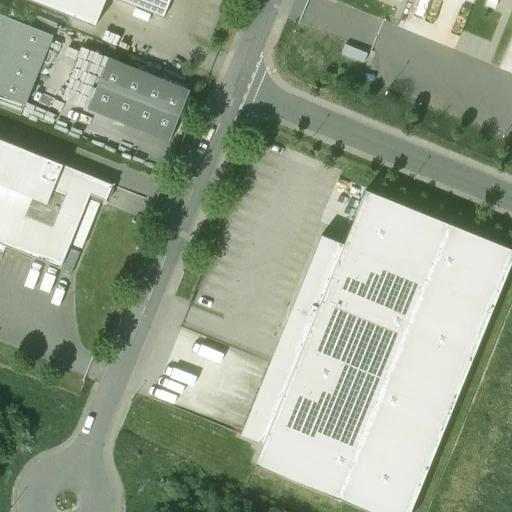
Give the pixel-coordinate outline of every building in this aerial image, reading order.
[(105,0),(26,0),(94,27),(105,0)] [(170,0),(119,0),(163,18),(170,0)] [(30,27),(0,14),(0,95),(24,105),(52,36),(30,27)] [(57,25),(34,16),(30,27),(52,36),(57,25)] [(367,56),(346,47),(342,56),(363,65),(367,56)] [(189,91),(108,58),(87,109),(168,142),(189,91)] [(0,95),(0,108),(20,116),(24,105),(0,95)] [(112,185),(0,139),(0,243),(60,268),(89,194),(105,201),(112,185)] [(409,511),(511,260),(511,250),(365,191),(343,244),(321,236),(240,435),(262,444),(254,465),(370,511),(409,511)]
